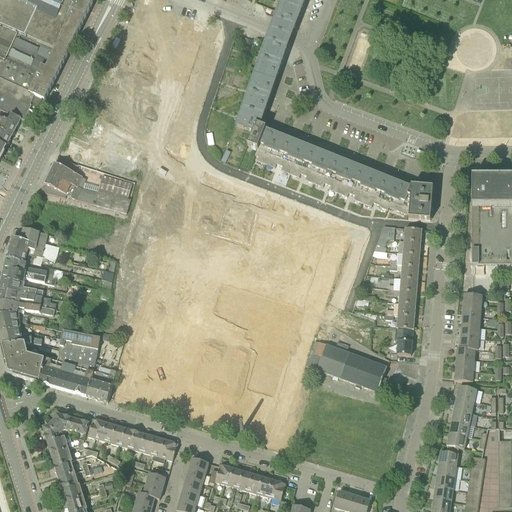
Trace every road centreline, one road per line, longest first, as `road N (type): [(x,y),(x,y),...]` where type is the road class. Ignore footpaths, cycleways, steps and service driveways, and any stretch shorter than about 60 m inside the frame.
road 1 (residential): [(443,229),(431,377),(402,494)]
road 2 (residential): [(312,47),(322,102),(449,151)]
road 3 (residential): [(156,428),(179,343),(185,252)]
road 4 (residential): [(216,167),(376,223)]
road 5 (residential): [(156,428),(50,400),(0,411)]
road 6 (residential): [(332,476),(192,438)]
road 7 (residential): [(0,230),(62,101)]
road 8 (residential): [(231,15),(184,149)]
road 9 (residential): [(62,101),(184,149)]
